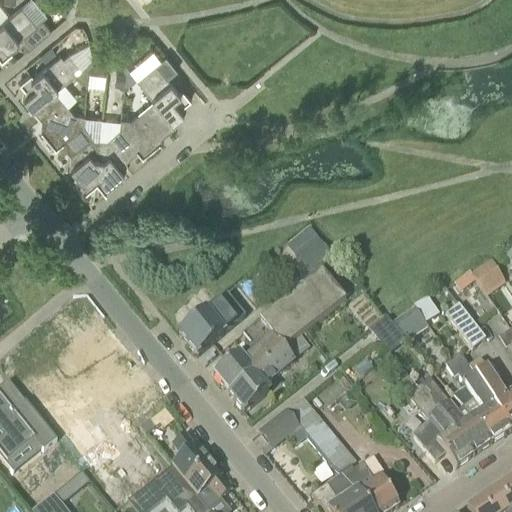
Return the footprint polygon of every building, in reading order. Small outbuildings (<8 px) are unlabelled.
[(1,25),(0,25),(0,59),(1,61),(22,44),(27,50),(51,31),(40,19),(35,24),(21,7),(0,25),(1,25)] [(56,54),(51,48),(40,57),(45,63),(56,54)] [(60,55),(33,78),(30,74),(19,83),(28,94),(23,98),(33,109),(54,91),(55,91),(76,74),(73,71),(79,66),(69,54),(63,59),(60,55)] [(161,60),(137,80),(154,101),(172,122),(182,113),(179,109),(191,100),(183,91),(179,94),(167,79),(177,70),(165,56),(161,60)] [(90,73),(90,68),(94,65),(90,61),(76,74),(75,75),(81,82),(89,82),(90,73)] [(107,62),(98,61),(94,65),(90,68),(90,73),(105,75),(107,62)] [(124,65),(121,68),(126,75),(125,86),(130,85),(137,80),(129,70),(128,70),(124,65)] [(125,86),(126,75),(116,73),(114,87),(124,88),(125,86)] [(55,149),(62,144),(61,144),(83,126),(84,117),(84,116),(74,115),(55,91),(54,91),(33,109),(48,128),(43,132),(41,130),(40,131),(55,149)] [(172,122),(154,101),(130,120),(120,119),(119,130),(142,158),(160,143),(159,142),(158,143),(153,137),(162,130),(165,133),(174,126),(171,122),(172,122)] [(100,140),(101,120),(84,117),(83,126),(61,144),(62,144),(77,163),(71,168),(86,187),(84,188),(85,189),(96,180),(100,140)] [(142,158),(119,130),(106,140),(100,140),(96,180),(106,191),(107,191),(105,188),(124,173),(118,167),(137,152),(142,158)] [(335,261),(310,231),(286,250),(311,281),(335,261)] [(490,265),(471,278),(485,298),(504,285),(490,265)] [(284,353),(283,352),(344,304),(320,274),(263,322),(242,339),(250,349),(213,380),(228,398),(284,353)] [(236,311),(246,302),(237,291),(179,338),(197,360),(245,321),(236,311)] [(485,343),(458,308),(445,318),(472,353),(485,343)] [(425,327),(424,326),(414,311),(403,318),(392,327),(395,330),(407,345),(428,330),(425,327)] [(82,367),(105,348),(98,339),(101,336),(87,319),(87,318),(86,317),(50,347),(51,348),(52,347),(64,362),(39,382),(50,396),(82,370),(80,368),(81,367),(82,367)] [(387,320),(369,334),(377,344),(395,330),(392,327),(387,320)] [(295,363),(310,351),(300,339),(285,351),(295,363)] [(80,368),(82,370),(93,384),(78,396),(88,410),(104,397),(102,395),(103,394),(104,395),(128,375),(120,366),(122,363),(123,364),(124,363),(109,345),(108,346),(105,348),(82,367),(81,367),(80,368)] [(228,398),(244,417),(269,396),(264,391),(294,366),(284,353),(228,398)] [(511,434),(469,372),(462,360),(446,370),(453,382),(458,379),(474,403),(463,410),(461,412),(490,447),(511,434)] [(511,434),(511,433),(511,396),(502,382),(495,386),(481,364),(469,372),(511,434)] [(102,395),(104,397),(115,411),(100,423),(111,437),(151,404),(142,393),(145,390),(145,391),(146,390),(131,372),(130,373),(128,375),(104,395),(103,394),(102,395)] [(457,415),(450,404),(447,406),(428,381),(420,388),(441,411),(473,459),(490,447),(461,412),(457,415)] [(438,444),(456,471),(473,459),(441,411),(420,388),(418,390),(409,398),(407,400),(426,422),(425,423),(430,429),(424,434),(434,446),(438,444)] [(52,414),(37,395),(27,403),(41,422),(52,414)] [(0,457),(7,467),(35,444),(44,455),(57,444),(57,443),(26,404),(13,414),(0,397),(0,457)] [(349,458),(326,431),(301,403),(286,415),(299,431),(307,441),(310,445),(332,472),(349,458)] [(286,415),(260,436),(273,452),(299,431),(286,415)] [(146,438),(154,431),(149,424),(140,432),(146,438)] [(122,447),(130,457),(148,442),(140,432),(122,447)] [(207,466),(184,438),(172,448),(183,461),(172,470),(179,480),(184,485),(207,466)] [(130,457),(138,466),(156,451),(148,442),(130,457)] [(77,468),(95,453),(87,444),(69,458),(77,468)] [(138,466),(118,482),(100,497),(111,511),(118,511),(153,485),(172,470),(156,451),(138,466)] [(84,477),(103,463),(95,453),(77,468),(84,477)] [(351,470),(340,477),(341,479),(340,479),(347,489),(356,495),(357,495),(368,511),(395,511),(399,510),(379,480),(384,476),(373,461),(363,467),(362,467),(353,473),(351,470)] [(84,477),(92,487),(111,472),(103,463),(84,477)] [(189,491),(205,510),(206,511),(208,511),(231,494),(207,466),(184,485),(189,491)] [(325,466),(312,474),(320,486),(333,477),(325,466)] [(184,485),(179,480),(172,470),(153,485),(166,501),(174,511),(182,511),(187,509),(189,511),(202,511),(205,510),(189,491),(184,485)] [(92,487),(100,497),(118,482),(111,472),(92,487)] [(340,479),(311,500),(321,511),(368,511),(357,495),(356,495),(347,489),(340,479)] [(511,511),(511,482),(490,497),(499,511),(511,511)] [(61,508),(71,500),(62,490),(52,498),(61,508)] [(490,497),(467,511),(499,511),(490,497)] [(63,511),(64,511),(61,508),(52,498),(34,511),(63,511)]
